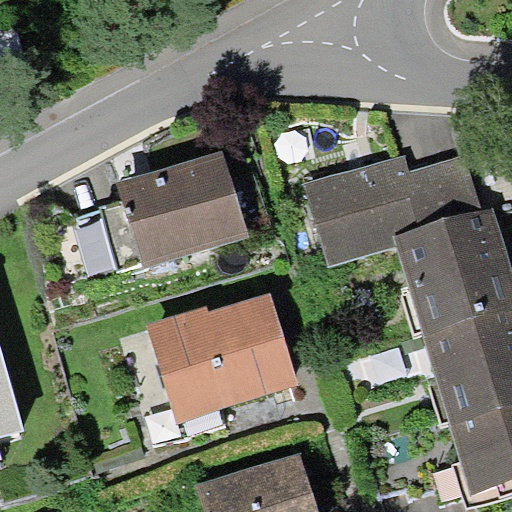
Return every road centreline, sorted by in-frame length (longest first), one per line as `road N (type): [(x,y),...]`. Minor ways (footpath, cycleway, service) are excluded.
road 1 (residential): [(0,185),(330,5)]
road 2 (residential): [(330,5),(356,48),(410,79),(511,95)]
